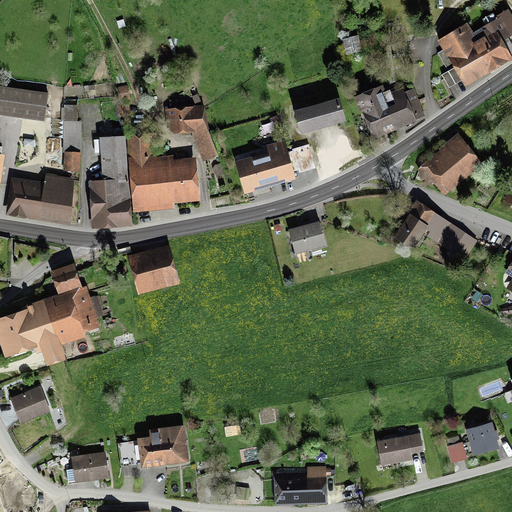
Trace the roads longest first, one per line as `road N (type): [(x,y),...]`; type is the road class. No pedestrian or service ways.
road 1 (residential): [(62,493),(315,510),(511,461)]
road 2 (tertiary): [(82,239),(135,237),(273,209),(382,163)]
road 3 (tertiary): [(382,163),(511,72)]
road 4 (residential): [(382,163),(418,193),(511,230)]
road 5 (track): [(90,0),(142,113)]
